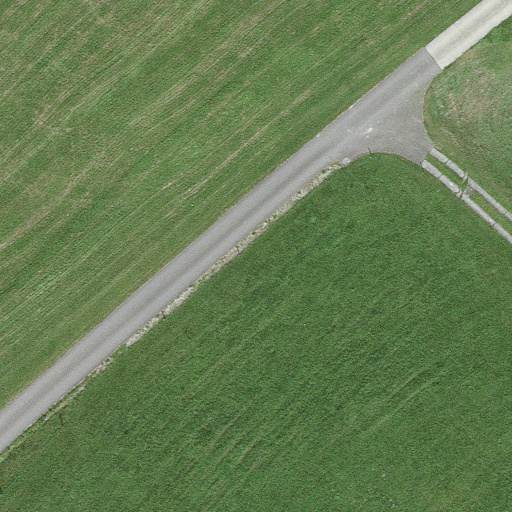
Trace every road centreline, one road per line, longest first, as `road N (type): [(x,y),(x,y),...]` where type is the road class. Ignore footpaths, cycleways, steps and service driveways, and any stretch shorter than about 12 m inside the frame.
road 1 (track): [(0,436),(373,106),(511,0)]
road 2 (track): [(373,106),(511,227)]
